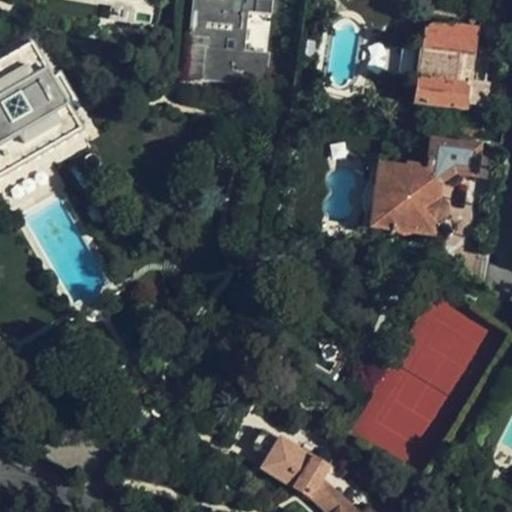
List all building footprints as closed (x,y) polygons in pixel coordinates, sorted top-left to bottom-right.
[(109,0),(113,1),(109,21),(155,31),(161,0),(109,0)] [(223,0),(193,0),(188,40),(199,41),(202,1),(223,3),(223,0)] [(240,0),(223,0),(223,3),(202,1),(199,41),(210,42),(209,49),(205,49),(202,82),(265,90),(267,55),(244,52),(248,15),(239,14),(240,0)] [(270,16),(271,0),(253,0),(252,15),(270,16)] [(429,29),(423,33),(421,50),(440,52),(435,86),(416,83),(413,105),(463,111),(463,106),(482,108),(484,88),(466,85),(473,33),(447,29),(447,32),(429,29)] [(31,48),(0,66),(0,177),(79,131),(66,107),(74,102),(59,76),(50,81),(31,48)] [(198,48),(194,82),(202,82),(205,49),(198,48)] [(152,89),(145,87),(140,104),(148,103),(152,89)] [(462,126),(460,137),(478,139),(479,129),(462,126)] [(404,173),(378,170),(370,231),(429,239),(431,225),(438,226),(444,221),(445,213),(442,207),(434,203),(436,188),(455,176),(472,179),(476,151),(429,145),(425,173),(405,169),(404,173)] [(49,426),(35,422),(31,435),(44,440),(49,426)] [(260,471),(285,486),(310,501),(328,471),(263,431),(251,450),(267,459),(260,471)] [(453,511),(455,508),(434,503),(432,511),(453,511)]
